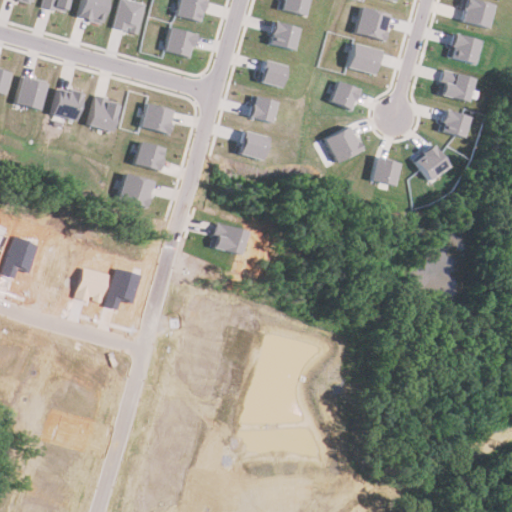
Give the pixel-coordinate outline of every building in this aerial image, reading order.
[(64,13),(67,0),(41,0),(40,5),(64,13)] [(100,22),(105,0),(80,0),(76,16),(100,22)] [(119,0),(111,26),(135,34),(145,3),(136,0),(119,0)] [(197,22),(203,0),(176,0),(172,14),(197,22)] [(277,0),(275,8),(298,15),(302,0),(277,0)] [(483,27),(490,4),(476,0),(460,0),(455,19),(483,27)] [(388,13),(358,5),(351,32),(381,40),(388,13)] [(294,27),(270,20),(263,42),(287,49),(294,27)] [(194,34),(169,26),(161,49),(187,57),(194,34)] [(444,57),(469,63),(475,38),(449,33),(444,57)] [(378,49),(351,42),(344,67),(371,74),(378,49)] [(275,87),(282,65),(262,59),(255,81),(275,87)] [(0,93),(2,94),(8,71),(0,69),(0,93)] [(470,76),(439,69),(433,94),(463,101),(470,76)] [(12,102),(37,109),(44,82),(20,75),(12,102)] [(355,87),(333,80),(326,102),(349,108),(355,87)] [(55,87),(49,113),(73,120),(79,93),(55,87)] [(85,125),(109,131),(116,100),(92,94),(85,125)] [(267,122),(272,100),(250,95),(245,116),(267,122)] [(171,110),(144,101),(137,125),(163,134),(171,110)] [(465,116),(442,108),(435,130),(459,137),(465,116)] [(347,125),(321,136),(331,161),(358,149),(347,125)] [(264,136),(240,129),(233,152),(261,160),(264,148),(260,147),(264,136)] [(130,163),(155,170),(161,147),(136,141),(130,163)] [(444,167),(431,144),(410,157),(423,179),(444,167)] [(396,162),(372,156),(366,179),(390,185),(396,162)] [(146,207),(149,194),(146,193),(149,180),(122,172),(115,198),(146,207)] [(211,247),(237,254),(243,230),(213,222),(210,232),(214,233),(211,247)]
